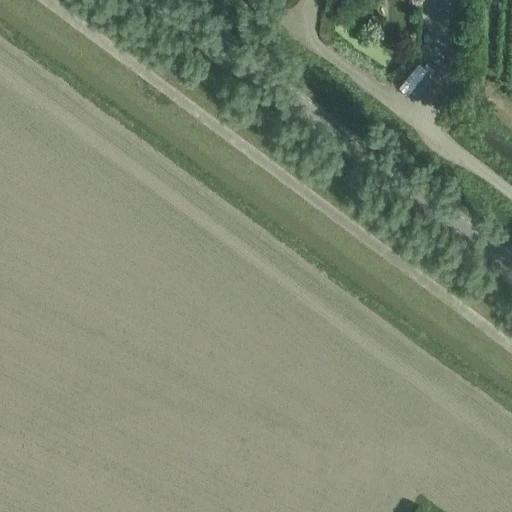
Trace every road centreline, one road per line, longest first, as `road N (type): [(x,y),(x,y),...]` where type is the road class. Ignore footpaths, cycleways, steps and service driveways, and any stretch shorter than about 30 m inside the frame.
road 1 (track): [(511,349),(46,0)]
road 2 (tertiary): [(511,265),(158,0)]
